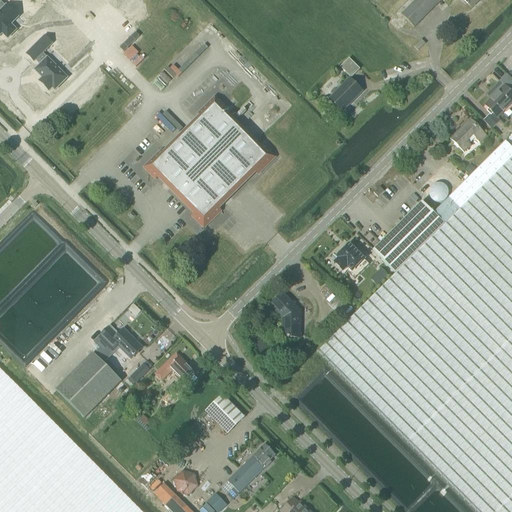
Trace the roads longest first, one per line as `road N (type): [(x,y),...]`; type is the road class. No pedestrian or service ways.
road 1 (tertiary): [(206,342),(511,37)]
road 2 (tertiary): [(375,511),(206,342)]
road 3 (tertiary): [(206,342),(41,179)]
